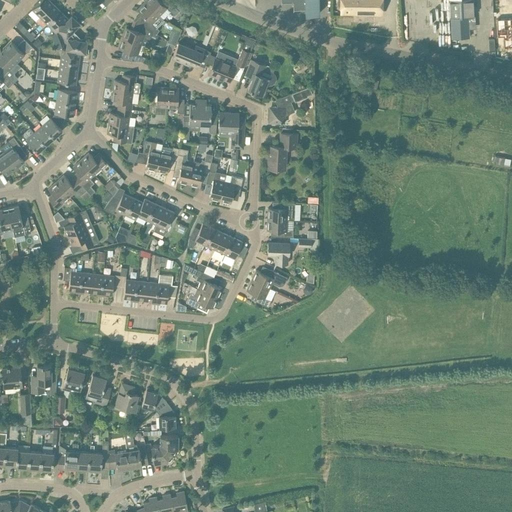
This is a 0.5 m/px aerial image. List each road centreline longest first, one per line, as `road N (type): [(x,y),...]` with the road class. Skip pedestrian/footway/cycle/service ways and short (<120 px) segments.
road 1 (unclassified): [(511,77),(328,42),(216,0)]
road 2 (residential): [(250,215),(257,111),(167,72),(97,61)]
road 3 (residential): [(53,303),(214,320),(254,247),(249,227)]
road 4 (track): [(219,383),(257,388),(481,364)]
road 5 (residential): [(51,344),(177,382),(192,408),(197,475)]
road 6 (residential): [(241,220),(127,175),(89,132)]
